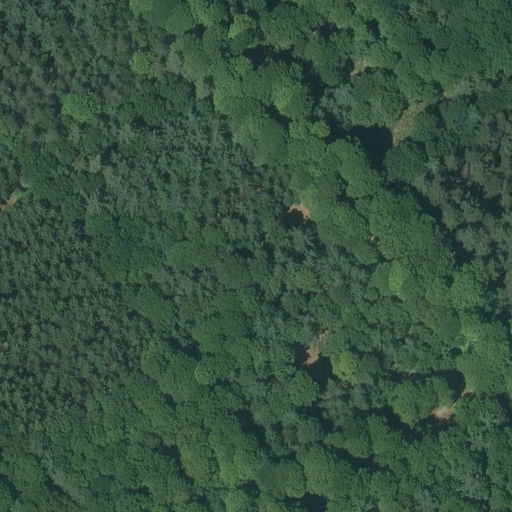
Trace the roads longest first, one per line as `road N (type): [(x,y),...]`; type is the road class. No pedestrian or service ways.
road 1 (track): [(164,0),(492,381)]
road 2 (track): [(295,506),(1,146)]
road 3 (track): [(492,381),(287,511)]
road 4 (track): [(227,72),(334,0)]
